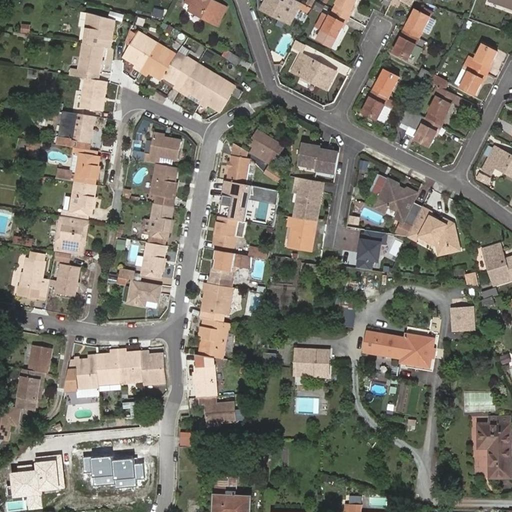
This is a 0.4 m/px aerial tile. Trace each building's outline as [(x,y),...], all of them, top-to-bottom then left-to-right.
[(190,7),(187,13),(215,27),(224,9),(205,0),(185,0),(184,3),(190,7)] [(272,0),(271,3),(268,1),(261,12),(276,21),(287,0),(272,0)] [(310,14),(315,0),(307,0),(303,11),(310,14)] [(333,40),(340,28),(336,27),(342,16),(345,18),(349,11),(346,9),(347,6),(351,9),(355,0),(336,0),(326,20),(320,16),(313,29),(320,33),(314,43),(328,50),(333,40)] [(383,0),(381,5),(387,8),(390,0),(383,0)] [(400,0),(392,0),(390,5),(396,9),(400,1),(400,0)] [(511,0),(490,0),(488,5),(511,13),(511,0)] [(415,11),(409,23),(413,25),(407,34),(402,45),(397,43),(392,54),(406,61),(418,39),(429,19),(432,14),(425,10),(422,16),(415,11)] [(108,50),(113,23),(88,16),(82,45),(103,49),(108,50)] [(336,27),(340,28),(345,18),(342,16),(336,27)] [(413,25),(409,23),(403,32),(407,34),(413,25)] [(407,34),(403,32),(397,43),(402,45),(407,34)] [(145,61),(156,44),(137,33),(122,57),(135,65),(139,58),(145,61)] [(175,55),(156,44),(145,61),(152,65),(147,73),(160,80),(162,77),(175,55)] [(103,49),(82,45),(77,70),(71,69),(69,76),(85,79),(97,81),(103,49)] [(488,64),(491,66),(498,55),(483,47),(459,89),(474,97),(480,85),(477,83),(482,73),(488,64)] [(235,62),(239,54),(228,48),(223,56),(235,62)] [(186,81),(195,64),(176,52),(175,55),(162,77),(174,84),(179,76),(186,81)] [(235,62),(245,67),(248,59),(239,54),(235,62)] [(289,73),(323,90),(332,73),(298,56),(292,67),(289,73)] [(132,68),(139,72),(145,61),(139,58),(135,65),(132,68)] [(152,65),(145,61),(139,72),(143,75),(145,71),(147,73),(152,65)] [(205,92),(215,76),(195,64),(186,81),(180,91),(186,94),(188,92),(200,99),(205,92)] [(486,75),(491,66),(488,64),(482,73),(486,75)] [(430,84),(434,76),(421,69),(416,77),(430,84)] [(380,84),(375,94),(369,105),(365,103),(359,114),(374,122),(381,109),(387,112),(393,102),(386,99),(397,79),(383,71),(377,82),(380,84)] [(480,85),(486,75),(482,73),(477,83),(480,85)] [(172,87),(180,91),(186,81),(179,76),(174,84),(172,87)] [(231,95),(236,88),(215,76),(205,92),(211,96),(207,103),(221,112),(231,95)] [(440,90),(442,91),(446,83),(434,76),(430,84),(440,90)] [(97,81),(85,79),(80,108),(100,112),(105,83),(97,81)] [(371,92),(375,94),(380,84),(377,82),(371,92)] [(243,92),(236,88),(231,95),(239,100),(243,92)] [(429,134),(434,124),(439,115),(444,118),(450,107),(455,97),(442,91),(440,90),(436,99),(425,118),(414,113),(404,107),(396,121),(406,127),(417,133),(413,140),(427,147),(433,137),(429,134)] [(205,106),(207,103),(211,96),(205,92),(200,99),(198,102),(205,106)] [(369,105),(375,94),(371,92),(365,103),(369,105)] [(387,112),(381,109),(374,122),(380,125),(387,112)] [(92,117),(74,114),(70,139),(59,137),(57,146),(72,149),(86,152),(88,143),(92,117)] [(439,115),(434,124),(439,126),(444,118),(439,115)] [(439,126),(434,124),(429,134),(433,137),(439,126)] [(417,133),(406,127),(402,134),(413,140),(417,133)] [(252,151),(261,137),(256,134),(248,148),(252,151)] [(276,146),(261,137),(252,151),(249,155),(266,165),(276,146)] [(144,156),(142,165),(156,168),(157,168),(159,160),(176,163),(179,145),(152,140),(149,157),(144,156)] [(335,173),(339,152),(321,149),(322,146),(304,143),(300,165),(317,168),(317,171),(335,173)] [(511,156),(494,146),(480,169),(491,176),(496,168),(511,177),(511,156)] [(246,154),(233,147),(231,159),(244,162),(246,154)] [(86,152),(72,149),(71,155),(80,157),(74,184),(92,187),(98,160),(87,158),(88,152),(86,152)] [(231,159),(226,184),(243,187),(248,162),(244,162),(231,159)] [(361,159),(359,167),(367,169),(369,161),(361,159)] [(248,162),(243,187),(250,188),(254,167),(248,162)] [(59,168),(58,178),(74,179),(75,169),(59,168)] [(174,185),(177,172),(157,168),(156,168),(150,198),(156,200),(155,207),(173,211),(174,203),(171,202),(174,185)] [(267,169),(263,175),(274,181),(278,175),(267,169)] [(389,177),(380,172),(371,191),(380,195),(389,177)] [(413,207),(420,192),(407,186),(406,188),(400,185),(401,183),(389,177),(380,195),(373,208),(387,214),(390,208),(398,211),(394,219),(405,224),(413,207)] [(319,225),(325,185),(295,180),(293,195),(298,195),(294,220),(312,223),(319,225)] [(74,184),(73,183),(70,199),(68,212),(61,211),(59,211),(58,217),(85,222),(87,215),(89,216),(91,204),(87,203),(88,199),(92,200),(94,187),(92,187),(74,184)] [(257,199),(278,203),(280,194),(258,190),(257,199)] [(238,223),(241,224),(246,196),(228,193),(223,220),(238,223)] [(68,212),(70,199),(64,198),(61,211),(68,212)] [(168,242),(174,211),(173,211),(155,207),(149,238),(151,239),(150,247),(165,250),(166,242),(168,242)] [(414,229),(423,213),(413,207),(405,224),(414,229)] [(414,229),(410,236),(435,253),(437,261),(460,256),(454,235),(430,223),(433,218),(423,213),(414,229)] [(350,224),(359,226),(360,218),(352,216),(350,224)] [(85,222),(58,217),(56,223),(60,224),(57,238),(54,237),(51,251),(53,252),(79,256),(82,242),(78,242),(81,228),(84,229),(85,222)] [(251,234),(253,226),(241,224),(238,223),(223,220),(218,220),(213,246),(233,250),(236,231),(251,234)] [(310,235),(312,223),(294,220),(292,220),(287,250),(309,254),(312,238),(310,235)] [(410,236),(414,229),(405,224),(401,231),(410,236)] [(391,234),(364,231),(359,269),(374,271),(376,262),(384,263),(386,246),(389,247),(391,234)] [(34,246),(35,238),(16,234),(14,242),(34,246)] [(484,257),(492,286),(510,281),(499,244),(488,248),(490,255),(484,257)] [(161,282),(167,250),(165,250),(150,247),(148,246),(143,278),(161,282)] [(268,257),(270,248),(252,246),(251,255),(268,257)] [(230,289),(236,256),(216,252),(210,285),(230,289)] [(36,297),(45,298),(47,285),(48,280),(46,279),(43,279),(41,278),(44,261),(24,257),(19,287),(37,290),(36,297)] [(55,281),(48,280),(47,285),(54,287),(53,293),(72,296),(77,267),(58,264),(55,281)] [(120,273),(118,282),(133,284),(134,276),(120,273)] [(469,276),(471,285),(480,287),(478,275),(469,276)] [(158,306),(161,290),(133,284),(129,308),(145,311),(147,305),(158,306)] [(228,317),(232,289),(230,289),(210,285),(207,284),(201,313),(228,317)] [(259,318),(264,294),(249,291),(244,315),(259,318)] [(494,297),(481,300),(483,307),(496,303),(494,297)] [(341,298),(339,323),(355,324),(357,299),(341,298)] [(158,306),(147,305),(145,311),(157,313),(158,306)] [(471,306),(454,306),(455,328),(472,327),(471,306)] [(215,360),(223,361),(228,332),(224,332),(225,324),(207,320),(206,329),(202,328),(200,337),(202,338),(199,357),(215,360)] [(367,332),(364,352),(402,357),(405,337),(367,332)] [(434,337),(406,333),(405,337),(402,357),(401,361),(430,365),(434,337)] [(41,376),(43,376),(48,350),(30,347),(25,373),(41,376)] [(305,350),(296,350),(295,375),(304,375),(305,350)] [(329,375),(330,350),(305,350),(304,375),(329,375)] [(117,354),(119,365),(125,364),(125,357),(124,353),(117,354)] [(141,356),(142,368),(149,367),(149,359),(148,355),(141,356)] [(119,365),(120,386),(143,384),(142,368),(141,356),(125,357),(125,364),(119,365)] [(143,384),(144,388),(166,386),(163,357),(149,359),(149,367),(142,368),(143,384)] [(217,398),(215,360),(199,357),(197,357),(198,368),(195,368),(197,382),(200,381),(200,386),(197,386),(199,400),(211,399),(217,398)] [(96,359),(98,388),(120,386),(119,365),(112,366),(111,358),(96,359)] [(76,393),(99,391),(98,388),(96,359),(88,360),(88,364),(70,365),(65,394),(76,393)] [(25,373),(20,372),(13,409),(15,410),(30,412),(36,383),(40,384),(41,376),(25,373)] [(398,405),(417,406),(418,384),(399,383),(398,405)] [(99,391),(76,393),(77,402),(99,400),(99,391)] [(218,406),(217,398),(211,399),(199,400),(200,408),(204,408),(206,426),(237,423),(235,405),(218,406)] [(126,402),(127,417),(141,416),(140,401),(126,402)] [(13,409),(0,406),(0,441),(3,442),(6,426),(12,427),(15,410),(13,409)] [(409,419),(409,429),(417,429),(417,419),(409,419)] [(511,473),(506,420),(485,422),(474,423),(476,446),(487,445),(489,474),(511,473)] [(38,469),(12,472),(15,497),(27,495),(29,509),(44,507),(42,492),(67,489),(63,453),(36,456),(38,469)] [(134,454),(84,458),(85,472),(95,471),(97,490),(147,486),(146,463),(135,464),(134,454)] [(217,496),(216,511),(252,511),(254,498),(239,497),(239,493),(230,493),(230,497),(217,496)]
